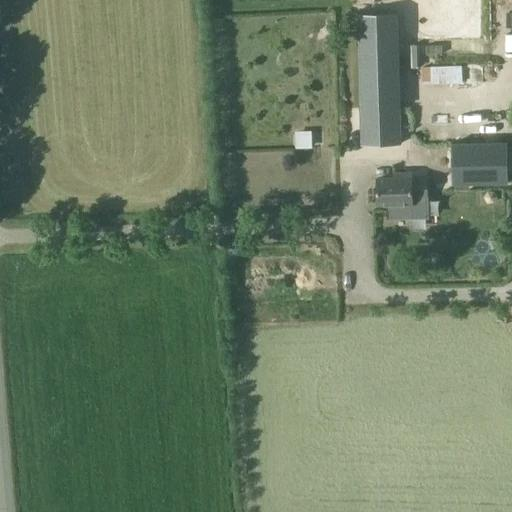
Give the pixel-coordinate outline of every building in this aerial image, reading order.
[(397,13),(358,14),(361,109),(381,108),(382,144),(401,143),(397,13)] [(507,143),(452,144),(453,183),(508,182),(507,143)] [(412,176),(412,174),(394,174),(394,179),(378,179),(378,204),(390,203),(390,218),(427,217),(427,199),(427,176),(412,176)] [(430,196),(434,220),(458,216),(454,192),(430,196)] [(409,248),(431,247),(431,229),(408,229),(409,248)]
